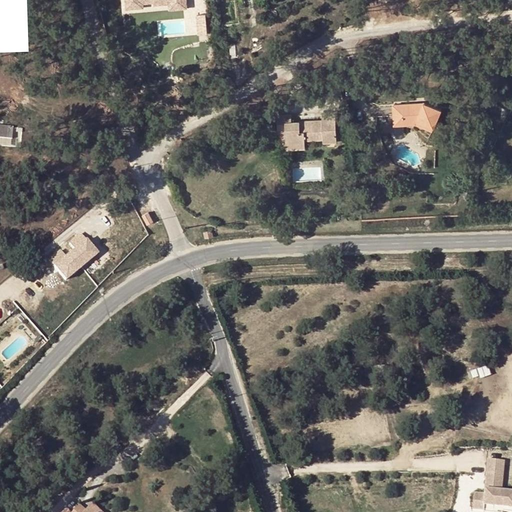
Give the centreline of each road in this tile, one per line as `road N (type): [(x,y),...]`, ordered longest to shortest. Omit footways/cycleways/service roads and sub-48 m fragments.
road 1 (residential): [(144,161),(190,124),(341,41),(511,18)]
road 2 (secondary): [(511,238),(300,244),(186,263)]
road 3 (unclassified): [(280,511),(186,263)]
road 4 (secondary): [(186,263),(117,302),(0,414)]
road 5 (residential): [(144,161),(87,0)]
